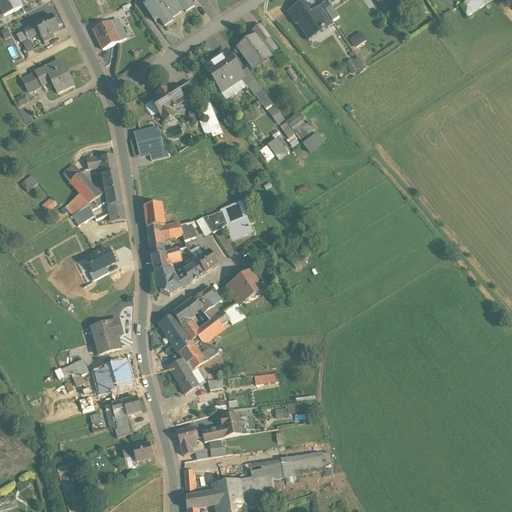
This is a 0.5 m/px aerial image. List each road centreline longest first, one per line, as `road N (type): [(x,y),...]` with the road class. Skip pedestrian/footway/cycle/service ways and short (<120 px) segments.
road 1 (residential): [(109,93),(140,244),(144,315)]
road 2 (track): [(371,151),(511,324)]
road 3 (residential): [(144,315),(147,383),(167,448),(173,511)]
road 4 (track): [(257,0),(371,151)]
road 5 (residential): [(109,93),(257,0)]
road 6 (track): [(371,151),(511,60)]
